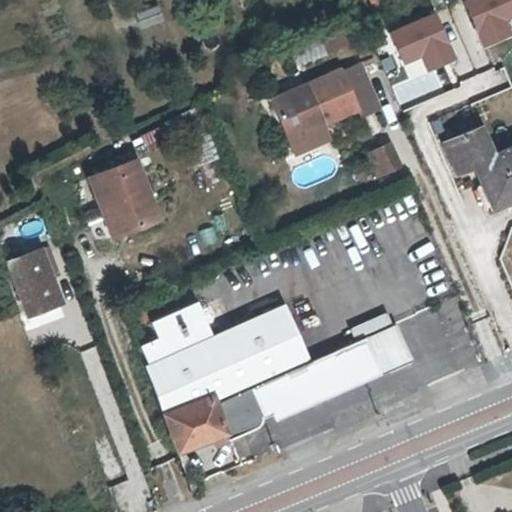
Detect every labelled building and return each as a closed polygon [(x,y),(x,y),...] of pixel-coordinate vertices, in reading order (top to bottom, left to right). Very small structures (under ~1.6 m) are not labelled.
[(511,19),(511,0),(459,0),(460,0),(479,49),(506,38),(501,24),(511,19)] [(140,28),(162,20),(158,6),(135,14),(140,28)] [(432,12),(386,30),(399,65),(418,57),(424,71),(451,61),(432,12)] [(358,64),(341,71),(348,87),(360,82),(368,85),(358,64)] [(341,71),(272,102),(295,154),(330,138),(324,124),(357,109),(360,116),(378,108),(368,85),(360,82),(348,87),(341,71)] [(443,140),(458,173),(474,166),(490,203),(511,192),(511,148),(495,156),(481,124),(443,140)] [(388,142),(369,151),(379,174),(399,166),(388,142)] [(93,178),(105,206),(110,204),(123,235),(159,220),(135,160),(93,178)] [(110,204),(105,206),(117,237),(123,235),(110,204)] [(27,314),(43,308),(46,307),(60,302),(52,279),(59,276),(48,246),(7,262),(26,314),(27,314)] [(206,334),(152,359),(141,363),(164,416),(218,393),(236,436),(257,427),(260,425),(262,421),(262,418),(273,413),(277,422),(383,377),(366,337),(309,361),(284,302),(206,334)] [(46,315),(43,308),(27,314),(30,321),(46,315)] [(139,333),(152,359),(206,334),(194,308),(139,333)] [(394,325),(366,337),(383,377),(411,364),(394,325)] [(218,393),(164,416),(180,451),(214,437),(216,444),(236,436),(218,393)]
